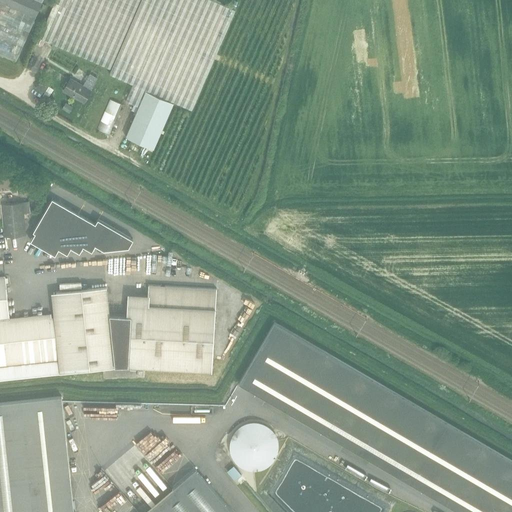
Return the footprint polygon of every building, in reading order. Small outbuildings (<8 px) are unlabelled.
[(42,0),(0,0),(0,54),(16,61),(42,0)] [(54,1),(39,37),(51,43),(52,44),(51,48),(56,50),(58,46),(110,70),(109,73),(132,84),(125,100),(134,104),(131,110),(136,112),(126,137),(153,149),(174,102),(191,109),(192,109),(213,59),(216,54),(235,9),(226,6),(222,4),(213,0),(56,0),(55,2),(54,1)] [(84,101),(94,85),(97,78),(89,74),(88,76),(86,74),(84,78),(86,79),(83,85),(70,78),(63,90),(78,99),(78,98),(84,101)] [(106,97),(99,128),(111,131),(119,101),(106,97)] [(73,107),(65,102),(62,108),(69,113),(67,117),(70,119),(73,115),(69,112),(73,107)] [(95,224),(52,199),(33,232),(35,233),(30,241),(55,255),(59,249),(67,253),(70,247),(79,252),(83,246),(91,251),(95,245),(103,250),(128,247),(132,239),(98,219),(95,224)] [(24,218),(23,213),(30,213),(29,201),(22,202),(1,204),(3,220),(24,218)] [(4,237),(25,235),(24,218),(3,220),(4,237)] [(0,378),(65,372),(64,372),(114,367),(127,366),(211,370),(216,289),(148,285),(147,305),(131,304),(130,318),(109,315),(106,287),(105,281),(56,287),(59,316),(9,321),(5,277),(0,277),(0,378)] [(245,312),(248,307),(230,297),(227,303),(245,312)] [(460,511),(511,511),(511,460),(274,322),(238,383),(460,511)] [(231,511),(195,469),(144,511),(73,511),(61,400),(61,396),(0,402),(0,511),(231,511)] [(186,420),(186,404),(152,404),(152,412),(156,412),(156,420),(186,420)] [(278,451),(278,446),(278,441),(276,437),(274,432),(271,429),(269,427),(264,424),(259,422),(255,421),(250,422),(245,423),(240,425),(236,428),(233,432),(231,435),(229,440),(229,446),(229,450),(230,455),(233,460),(236,463),(240,467),(243,468),(248,470),(253,471),(258,470),(262,469),(267,467),(270,464),(273,461),(276,456),(278,451)] [(158,466),(182,451),(178,446),(155,461),(158,466)] [(323,446),(321,450),(336,457),(338,453),(323,446)] [(233,462),(225,469),(234,478),(241,472),(233,462)] [(356,466),(354,471),(364,475),(366,470),(356,466)] [(146,501),(152,496),(160,490),(166,485),(154,469),(140,479),(141,480),(134,486),(146,501)] [(103,494),(116,511),(120,511),(122,511),(106,492),(103,494)]
